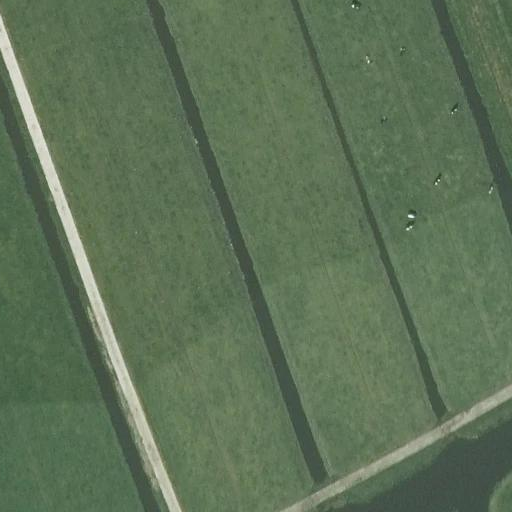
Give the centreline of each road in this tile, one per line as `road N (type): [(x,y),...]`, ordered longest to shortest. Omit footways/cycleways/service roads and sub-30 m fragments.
road 1 (track): [(174,511),(0,33)]
road 2 (track): [(289,511),(511,388)]
